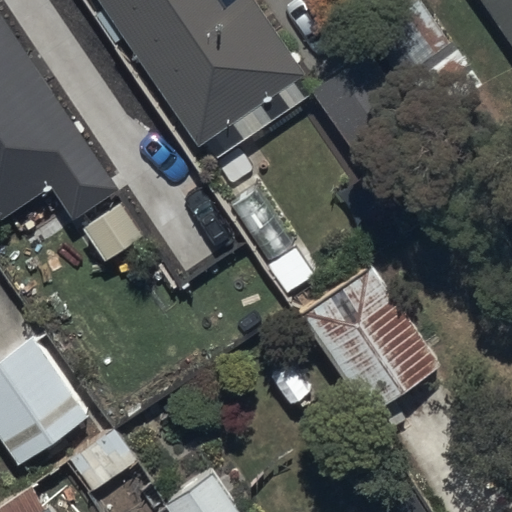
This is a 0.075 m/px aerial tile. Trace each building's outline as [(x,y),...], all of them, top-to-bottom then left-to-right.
[(105,0),(194,140),(206,132),(214,144),(310,84),(299,68),(308,62),(268,0),(105,0)] [(511,0),(482,0),(511,43),(511,0)] [(0,203),(55,171),(77,208),(122,181),(59,76),(75,66),(53,30),(30,43),(5,1),(0,3),(0,203)] [(375,43),(316,82),(360,150),(419,112),(375,43)] [(438,114),(385,149),(427,215),(481,181),(438,114)] [(310,303),(313,308),(375,403),(444,358),(389,273),(401,266),(391,250),(310,303)] [(0,348),(0,428),(20,456),(91,406),(33,325),(0,348)] [(248,511),(217,464),(170,495),(180,511),(248,511)] [(58,511),(49,499),(29,511),(58,511)] [(390,511),(381,499),(362,511),(390,511)]
